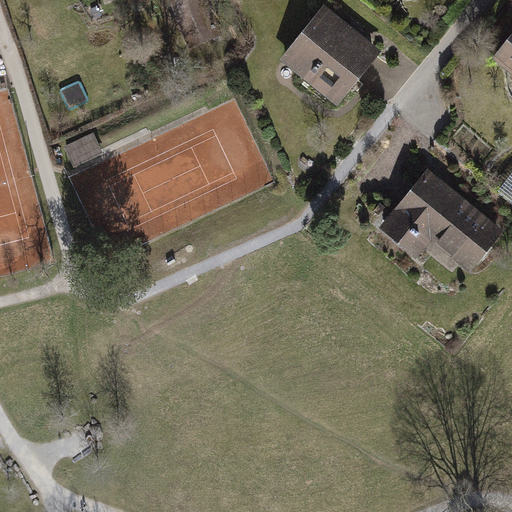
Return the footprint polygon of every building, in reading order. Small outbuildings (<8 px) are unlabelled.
[(207,0),(170,0),(189,47),(213,38),(199,3),(207,0)] [(338,109),(383,55),(326,6),(280,61),(338,109)] [(212,269),(301,224),(236,75),(48,142),(38,146),(0,33),(0,303),(75,285),(84,294),(96,300),(110,302),(125,301),(212,269)] [(511,38),(494,62),(511,75),(511,38)] [(470,275),(504,232),(428,171),(381,229),(420,261),(433,245),(470,275)] [(511,181),(500,197),(511,205),(511,181)]
